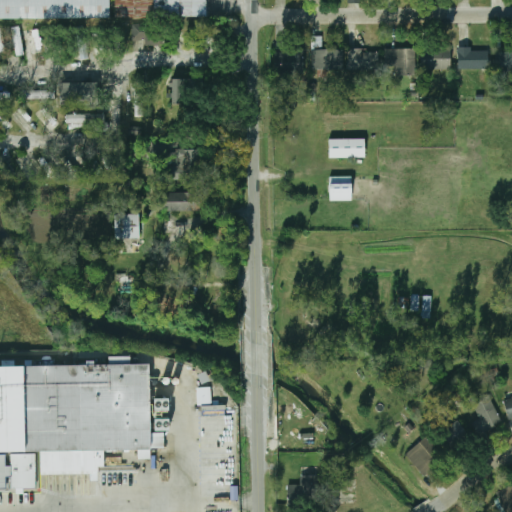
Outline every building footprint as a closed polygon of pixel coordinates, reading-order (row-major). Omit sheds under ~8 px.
[(0,0),(0,18),(111,18),(110,0),(0,0)] [(207,17),(207,0),(115,0),(115,18),(207,17)] [(165,45),(165,25),(133,25),(133,40),(145,40),(145,45),(165,45)] [(11,28),(17,56),(25,55),(19,26),(11,28)] [(80,37),(80,58),(91,58),(91,37),(80,37)] [(451,48),(421,48),(421,69),(451,69),(451,48)] [(489,69),(489,49),(458,48),(458,69),(489,69)] [(312,69),(344,69),(344,49),(312,49),(312,69)] [(379,70),(379,49),(349,49),(349,70),(379,70)] [(415,49),(385,49),(385,66),(396,66),(396,75),(415,75),(415,49)] [(304,74),(304,51),(276,51),(276,74),(304,74)] [(511,52),(498,52),(498,72),(511,72),(511,52)] [(135,76),(135,116),(147,116),(147,76),(135,76)] [(172,104),(185,104),(185,79),(172,79),(172,104)] [(97,83),(60,83),(60,106),(97,106),(97,83)] [(23,100),(55,98),(55,91),(22,93),(23,100)] [(67,127),(105,127),(105,114),(67,114),(67,127)] [(329,139),(365,139),(365,158),(329,157),(329,139)] [(168,143),(142,144),(142,159),(168,159),(168,177),(177,177),(177,159),(169,159),(168,143)] [(200,151),(162,150),(162,156),(176,157),(176,166),(170,166),(170,180),(200,180),(200,151)] [(114,175),(122,171),(111,151),(103,156),(114,175)] [(330,177),(353,177),(352,202),(330,202),(330,177)] [(159,211),(200,211),(200,193),(159,193),(159,211)] [(139,239),(139,215),(115,215),(115,239),(139,239)] [(432,296),(423,296),(423,318),(432,318),(432,296)] [(0,367),(150,364),(151,451),(97,452),(97,481),(89,482),(89,474),(41,475),(41,453),(0,453),(0,367)] [(511,419),(511,397),(503,401),(509,421),(511,419)] [(474,405),(480,419),(473,423),(478,435),(502,424),(490,398),(474,405)] [(438,437),(450,453),(470,438),(458,422),(438,437)] [(445,458),(425,438),(413,450),(423,460),(416,468),(425,477),(445,458)] [(11,487),(10,455),(35,455),(35,487),(11,487)] [(301,486),(288,486),(288,506),(319,506),(319,477),(301,477),(301,486)] [(511,511),(511,484),(496,494),(505,511),(511,511)]
